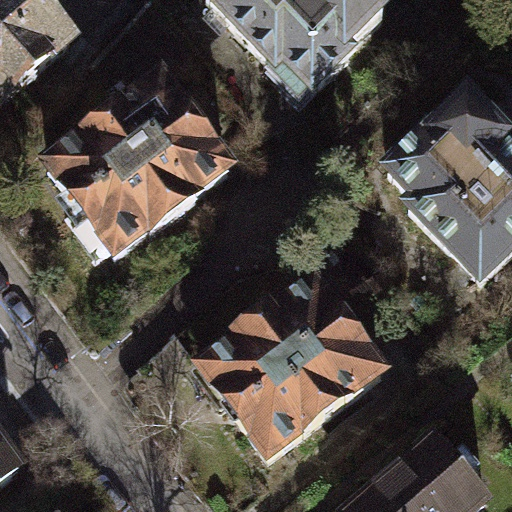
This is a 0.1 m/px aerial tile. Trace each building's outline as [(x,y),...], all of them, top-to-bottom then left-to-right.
[(28,0),(0,0),(0,105),(16,92),(18,95),(71,49),(28,0)] [(378,20),(385,14),(385,3),(382,0),(213,0),(208,6),(277,78),(284,71),(313,100),(350,65),(346,61),(383,25),(378,20)] [(154,6),(93,73),(121,108),(142,92),(148,99),(162,89),(164,91),(200,64),(154,6)] [(148,99),(48,174),(115,263),(149,238),(151,241),(198,206),(196,203),(229,178),(164,91),(162,89),(148,99)] [(18,95),(16,92),(0,105),(0,173),(44,125),(18,95)] [(501,145),(507,139),(507,128),(491,112),(481,111),(475,117),(469,111),(431,147),(428,143),(389,180),(417,208),(409,215),(481,290),(511,259),(511,166),(502,156),(507,151),(501,145)] [(203,376),(201,378),(235,423),(269,467),(383,381),(314,292),(282,316),(280,314),(233,349),(235,352),(203,376)] [(235,423),(201,378),(203,376),(176,337),(137,375),(142,380),(140,408),(134,413),(138,417),(235,423)] [(436,448),(360,511),(479,511),(487,506),(436,448)] [(0,491),(20,476),(0,449),(0,491)]
